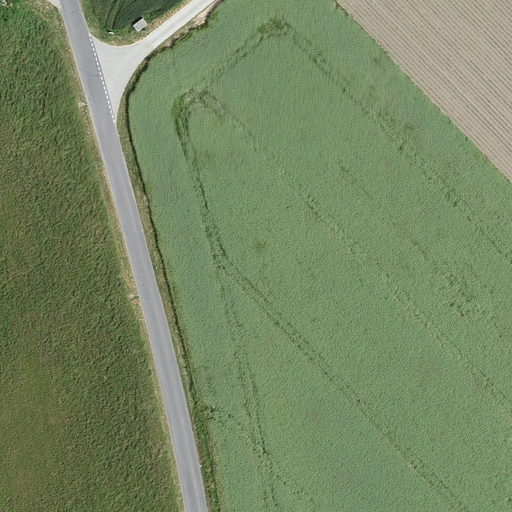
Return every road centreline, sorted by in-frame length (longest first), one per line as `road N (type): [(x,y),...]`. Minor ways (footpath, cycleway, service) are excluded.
road 1 (tertiary): [(196,511),(145,277),(68,0)]
road 2 (track): [(207,0),(93,92)]
